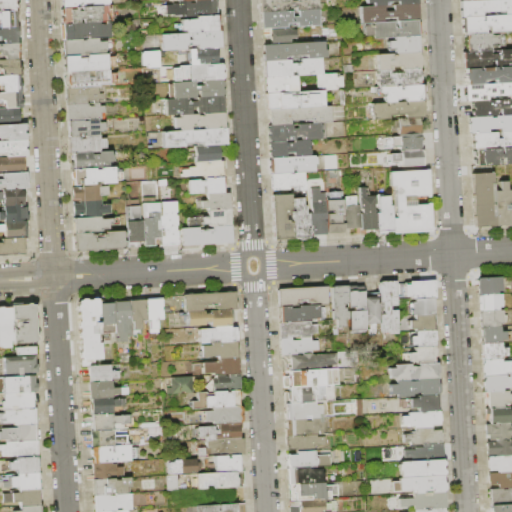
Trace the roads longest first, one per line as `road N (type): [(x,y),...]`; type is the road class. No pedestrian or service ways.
road 1 (residential): [(436,0),(466,511)]
road 2 (residential): [(511,250),(0,279)]
road 3 (residential): [(37,0),(66,511)]
road 4 (residential): [(237,0),(265,511)]
